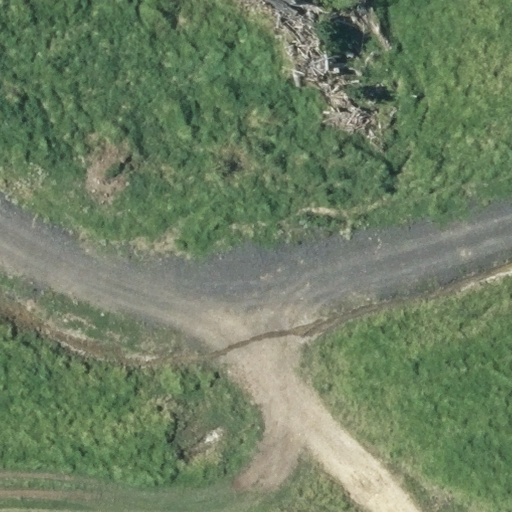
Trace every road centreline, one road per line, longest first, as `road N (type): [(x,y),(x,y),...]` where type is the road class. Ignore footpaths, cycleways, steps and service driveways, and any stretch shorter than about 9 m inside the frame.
road 1 (track): [(0,238),(80,275),(228,300),(339,285),(511,226)]
road 2 (track): [(228,300),(414,511)]
